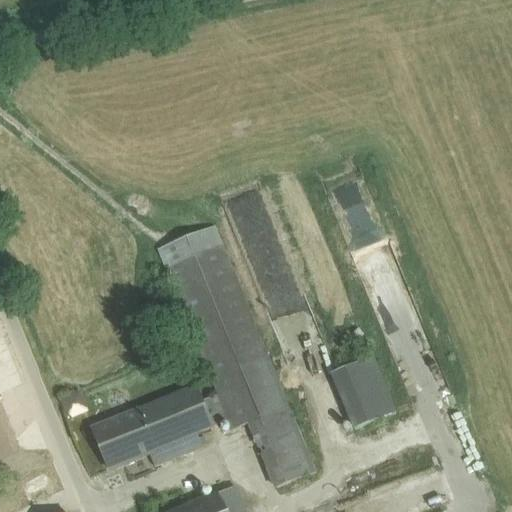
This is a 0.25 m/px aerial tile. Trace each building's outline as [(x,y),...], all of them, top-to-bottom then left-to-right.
[(338,208),(366,197),(357,175),(340,182),(342,185),(331,189),(338,208)] [(94,431),(110,471),(150,454),(156,468),(203,448),(197,435),(229,423),(233,433),(251,425),(278,490),(317,474),(269,360),(215,228),(159,251),(213,382),(213,383),(218,397),(204,402),(199,389),(94,431)] [(339,373),(331,376),(355,434),(363,430),(398,416),(375,359),(339,373)] [(88,412),(82,391),(61,397),(67,418),(88,412)] [(245,511),(235,487),(216,495),(173,511),(245,511)]
